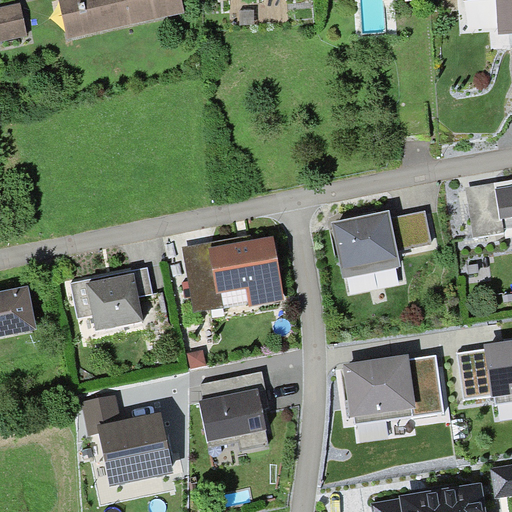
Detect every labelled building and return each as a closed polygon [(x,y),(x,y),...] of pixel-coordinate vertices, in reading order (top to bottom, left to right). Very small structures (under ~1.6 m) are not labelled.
[(182,11),(179,0),(54,0),(65,41),(182,11)] [(497,35),(511,34),(511,0),(461,0),(462,6),(494,4),(497,35)] [(20,2),(0,7),(0,47),(1,51),(32,43),(20,2)] [(511,192),(496,195),(504,240),(511,238),(511,192)] [(331,228),(343,279),(400,266),(397,254),(428,247),(422,217),(394,223),(392,215),(331,228)] [(276,240),(207,253),(215,293),(247,287),(250,304),(287,297),(276,240)] [(92,317),(96,334),(144,325),(138,297),(152,295),(147,270),(72,285),(79,319),(92,317)] [(25,289),(0,294),(0,338),(35,331),(25,289)] [(511,346),(461,354),(469,402),(511,395),(511,346)] [(434,357),(349,371),(358,425),(442,411),(434,357)] [(277,439),(268,391),(207,402),(217,451),(277,439)] [(126,425),(118,395),(81,404),(90,437),(104,434),(115,478),(172,464),(160,416),(126,425)] [(511,464),(491,469),(496,497),(511,493),(511,464)] [(487,511),(484,485),(371,504),(372,511),(487,511)]
